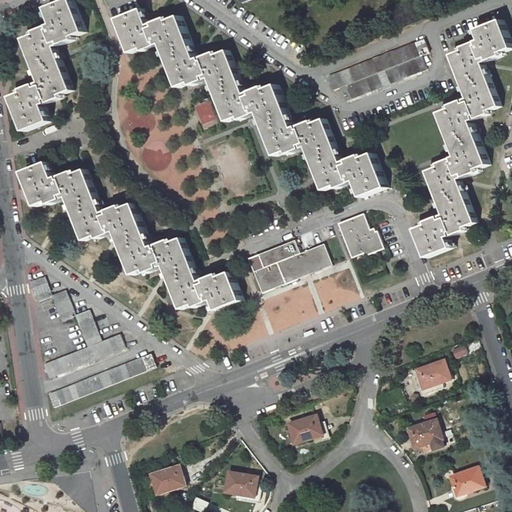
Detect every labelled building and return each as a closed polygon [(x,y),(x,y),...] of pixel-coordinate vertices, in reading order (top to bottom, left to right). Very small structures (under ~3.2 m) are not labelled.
[(29,40),(46,83),(47,86),(39,90),(37,87),(28,90),(29,93),(17,98),(30,132),(54,122),(47,102),(55,99),(57,102),(67,99),(65,95),(77,90),(59,44),(68,40),(69,43),(78,40),(77,37),(89,32),(76,0),(70,0),(51,8),(58,28),(54,30),(53,27),(40,32),(41,35),(29,40)] [(164,41),(183,87),(195,82),(196,85),(206,82),(204,78),(213,75),(232,121),(244,117),(245,120),(258,115),(257,111),(262,109),(280,156),(293,152),(294,155),(303,152),(302,148),(311,145),(329,191),(341,187),(342,190),(355,185),(354,182),(359,180),(366,196),(390,187),(377,155),(366,159),(365,156),(355,160),(356,163),(348,167),(330,121),(317,126),(316,123),(303,128),(304,131),(299,132),(281,86),(270,90),(269,88),(260,91),(261,94),(251,98),(233,52),(222,56),(221,53),(207,58),(209,61),(202,63),(184,17),(172,21),(171,18),(162,22),(163,25),(154,29),(146,9),(121,19),(135,52),(147,48),(148,51),(161,46),(160,43),(164,41)] [(444,115),(461,158),(462,160),(456,163),(455,160),(442,166),(443,168),(432,173),(450,220),(445,221),(444,218),(426,226),(427,228),(420,231),(431,259),(455,249),(451,237),(456,235),(458,238),(471,233),(469,229),(481,225),(463,178),(472,174),(473,177),(482,174),(481,171),(492,166),(474,120),(479,118),(480,120),(493,115),(492,112),(504,107),(486,61),(495,57),(497,61),(506,58),(504,54),(511,50),(511,40),(505,22),(481,31),(485,44),(480,47),(479,44),(466,49),(467,52),(455,57),(474,103),(464,107),(463,104),(454,108),(455,110),(444,115)] [(430,53),(426,40),(419,43),(423,55),(430,53)] [(418,42),(330,76),(335,90),(341,87),(347,101),(428,69),(423,55),(419,43),(418,42)] [(195,106),(204,128),(219,122),(210,100),(195,106)] [(168,264),(187,311),(198,307),(199,309),(213,304),(211,301),(216,299),(220,310),(246,300),(235,273),(223,277),(222,275),(213,279),(214,281),(205,284),(187,238),(175,243),(174,241),(161,246),(162,248),(157,250),(139,205),(126,209),(125,207),(117,210),(118,213),(108,216),(90,170),(78,175),(77,172),(59,179),(52,163),(27,173),(41,206),(53,202),(54,205),(63,202),(61,198),(70,195),(89,241),(101,236),(102,239),(114,235),(113,232),(119,230),(138,276),(150,271),(151,274),(161,271),(159,268),(168,264)] [(341,223),(354,258),(366,253),(367,256),(387,249),(380,232),(374,234),(367,214),(341,223)] [(328,244),(257,271),(265,293),(336,265),(328,244)] [(79,316),(91,346),(47,363),(53,377),(128,347),(123,333),(104,341),(92,309),(78,315),(68,290),(54,295),(47,277),(33,282),(40,302),(55,296),(65,321),(79,316)] [(458,359),(466,355),(462,347),(454,350),(458,359)] [(159,368),(154,355),(147,358),(151,371),(159,368)] [(57,409),(151,371),(147,358),(146,357),(52,395),(57,409)] [(444,384),(454,380),(448,361),(423,369),(426,379),(423,380),(429,395),(446,389),(444,384)] [(298,443),(327,434),(323,424),(320,425),(317,416),(292,423),(298,443)] [(439,420),(414,427),(418,437),(414,438),(417,448),(420,447),(422,454),(445,445),(443,440),(446,439),(439,420)] [(151,497),(189,484),(186,474),(182,475),(179,466),(144,478),(151,497)] [(460,497),(489,487),(482,467),(456,475),(459,485),(457,486),(460,497)] [(229,490),(258,497),(261,487),(256,486),(259,475),(234,469),(229,490)]
